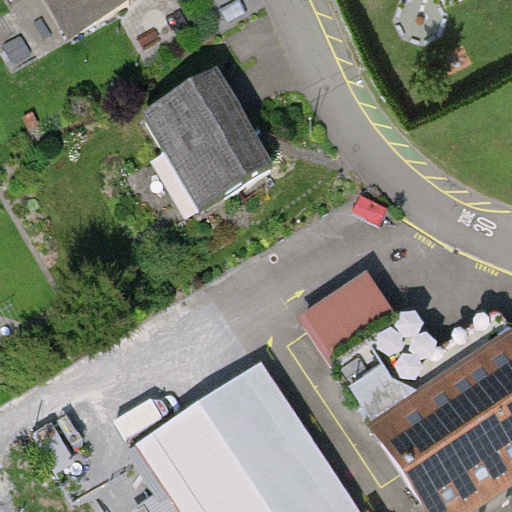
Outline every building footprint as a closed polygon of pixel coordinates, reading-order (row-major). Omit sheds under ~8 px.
[(40,0),(66,44),(142,0),(40,0)] [(270,176),(217,84),(142,128),(196,219),(270,176)] [(365,292),(297,338),(320,372),(388,326),(365,292)] [(511,357),(372,446),(414,511),(493,511),(511,500),(511,357)] [(139,454),(177,511),(352,511),(283,408),(217,452),(194,418),(139,454)]
